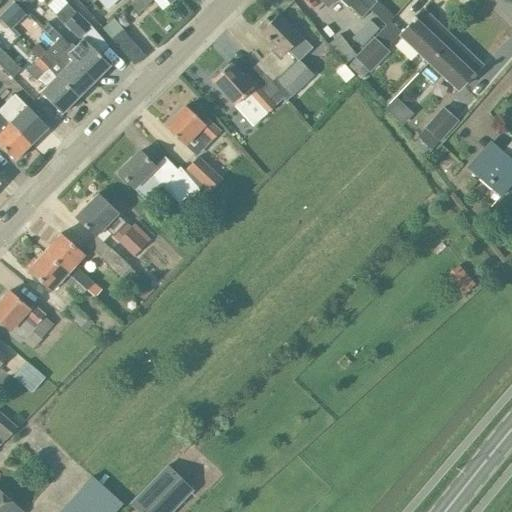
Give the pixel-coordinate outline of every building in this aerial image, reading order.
[(133,0),(129,4),(137,13),(152,0),(133,0)] [(361,18),(369,10),(357,0),(318,0),(326,7),(333,0),(339,0),(348,8),(349,7),(361,18)] [(357,0),(369,10),(377,2),(374,0),(357,0)] [(377,2),(369,10),(385,26),(389,21),(393,17),(377,2)] [(0,20),(10,30),(26,14),(14,3),(0,16),(0,20)] [(75,12),(67,3),(55,14),(78,39),(91,26),(77,11),(75,12)] [(398,35),(428,63),(451,38),(421,9),(400,31),(397,34),(398,35)] [(273,47),(255,65),(262,72),(262,73),(265,77),(266,76),(274,85),(285,97),(287,99),(312,74),(298,60),(310,48),(300,37),(277,14),(270,21),(265,16),(256,25),(261,30),(259,32),(273,47)] [(63,51),(93,82),(110,66),(83,38),(74,46),(71,43),(69,45),(60,37),(61,36),(47,22),(40,29),(63,51)] [(144,56),(123,30),(112,39),(133,65),(144,56)] [(344,65),(354,57),(355,55),(340,35),(327,44),(344,65)] [(355,55),(354,57),(355,59),(348,65),(362,78),(368,71),(370,72),(388,52),(374,38),(373,37),(355,55)] [(451,38),(428,63),(457,91),(481,65),(451,38)] [(31,50),(77,98),(93,82),(63,51),(54,60),(38,43),(31,50)] [(0,49),(0,66),(12,78),(21,69),(0,49)] [(37,78),(46,87),(40,92),(61,114),(77,98),(39,58),(25,72),(35,81),(37,78)] [(230,64),(211,81),(235,108),(250,95),(266,113),(285,97),(274,85),(266,76),(265,77),(262,73),(262,72),(255,65),(247,72),(242,77),(230,64)] [(353,77),(342,65),(333,73),(344,85),(353,77)] [(412,105),(431,84),(420,74),(389,107),(408,124),(419,112),(412,105)] [(14,95),(0,107),(0,112),(31,144),(47,128),(14,95)] [(250,95),(235,108),(252,126),(264,115),(266,113),(250,95)] [(203,124),(184,106),(164,127),(184,145),(198,131),(210,142),(220,132),(207,120),(203,124)] [(440,142),(458,121),(442,106),(423,127),(440,142)] [(0,146),(14,161),(31,144),(0,112),(0,146)] [(423,127),(415,136),(432,151),(440,142),(423,127)] [(511,184),(511,160),(492,144),(468,171),(500,198),(511,184)] [(192,197),(198,191),(179,167),(177,170),(164,157),(154,166),(153,165),(152,166),(139,152),(117,172),(146,202),(162,187),(178,204),(188,194),(192,197)] [(184,171),(183,172),(198,191),(203,186),(210,193),(223,180),(198,156),(184,171)] [(116,213),(97,194),(74,218),(93,237),(103,227),(133,257),(146,243),(147,243),(151,239),(134,223),(131,226),(125,221),(124,222),(115,213),(116,213)] [(490,208),(484,203),(477,204),(471,210),(482,218),(490,208)] [(44,252),(86,290),(93,282),(73,265),(83,254),(60,234),(44,252)] [(100,258),(120,277),(130,266),(110,247),(100,258)] [(86,290),(44,252),(27,271),(50,291),(60,280),(68,287),(67,288),(78,298),(85,290),(86,290)] [(474,284),(459,265),(451,272),(466,291),(474,284)] [(29,309),(9,291),(0,302),(0,321),(9,330),(11,329),(33,349),(42,339),(41,337),(53,323),(44,316),(45,315),(33,304),(29,309)] [(72,304),(64,313),(79,327),(88,318),(72,304)] [(44,377),(26,361),(12,377),(31,393),(36,387),(43,379),(44,377)] [(17,426),(0,412),(0,435),(6,440),(17,426)] [(170,511),(192,490),(166,465),(130,503),(138,511),(170,511)] [(91,478),(60,511),(115,511),(121,505),(91,478)] [(23,511),(24,511),(0,491),(0,511),(23,511)]
